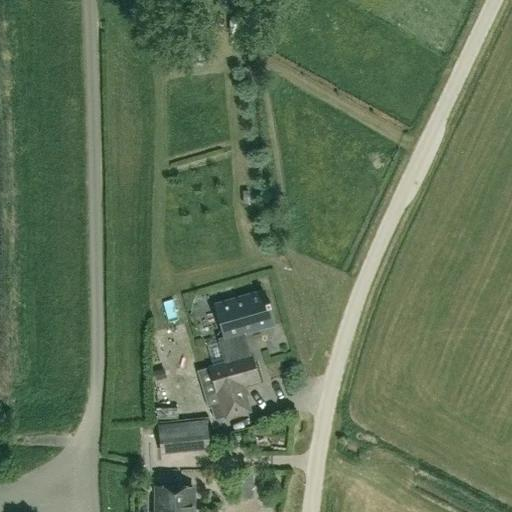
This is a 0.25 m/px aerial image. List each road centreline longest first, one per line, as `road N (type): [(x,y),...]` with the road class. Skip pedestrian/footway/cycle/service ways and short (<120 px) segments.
road 1 (unclassified): [(310,511),(342,340),(493,0)]
road 2 (unclassified): [(93,511),(98,342),(88,0)]
